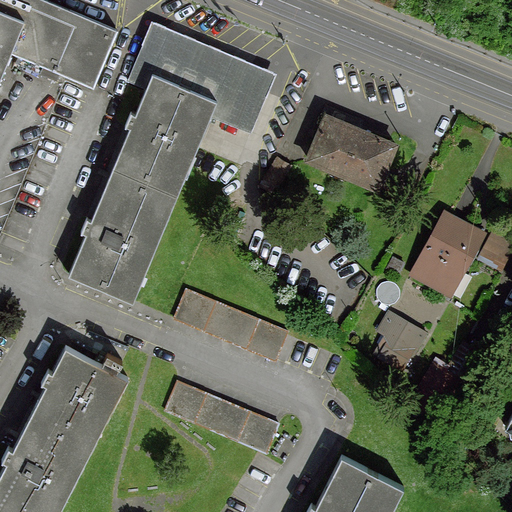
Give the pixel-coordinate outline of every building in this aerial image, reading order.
[(47,0),(0,0),(0,81),(13,51),(95,85),(118,29),(47,0)] [(276,71),(153,20),(128,81),(144,88),(209,115),(251,132),(276,71)] [(209,115),(144,88),(65,275),(130,302),(209,115)] [(401,138),(329,109),(309,157),(381,186),(401,138)] [(492,231),(449,208),(413,275),(456,298),(492,231)] [(509,268),(511,260),(511,233),(495,227),(483,257),(509,268)] [(291,331),(188,288),(175,319),(278,362),(291,331)] [(433,333),(394,309),(381,328),(388,333),(377,353),(407,373),(433,333)] [(62,511),(129,379),(62,346),(0,470),(0,511),(62,511)] [(279,422),(179,380),(166,410),(267,453),(279,422)] [(396,511),(412,483),(350,453),(318,511),(396,511)]
